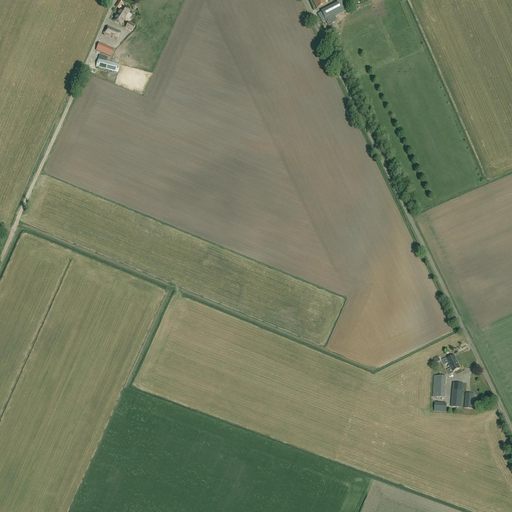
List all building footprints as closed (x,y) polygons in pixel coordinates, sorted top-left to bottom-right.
[(312,0),(317,8),(326,4),(323,0),(312,0)] [(318,14),(323,23),(347,10),(341,0),(338,0),(336,1),(338,4),(318,14)] [(122,8),(120,7),(122,4),(120,2),(116,7),(119,9),(119,8),(121,10),(114,21),(121,25),(126,18),(129,20),(131,16),(128,14),(129,12),(122,8)] [(132,32),(136,26),(129,22),(125,27),(132,32)] [(118,40),(121,31),(109,26),(105,35),(118,40)] [(110,53),(112,47),(101,43),(99,49),(110,53)] [(98,59),(96,67),(118,73),(120,65),(107,61),(107,57),(99,55),(98,59)] [(450,366),(457,362),(454,356),(447,359),(446,358),(442,360),(445,365),(448,363),(450,366)] [(450,366),(451,368),(447,370),(449,375),(454,373),(453,372),(460,368),(457,362),(450,366)] [(446,377),(434,376),(432,397),(445,398),(446,377)] [(462,407),(464,384),(453,383),(452,398),(451,406),(462,407)] [(473,409),(474,394),(465,393),(464,408),(473,409)] [(447,404),(435,403),(434,411),(446,412),(447,404)]
